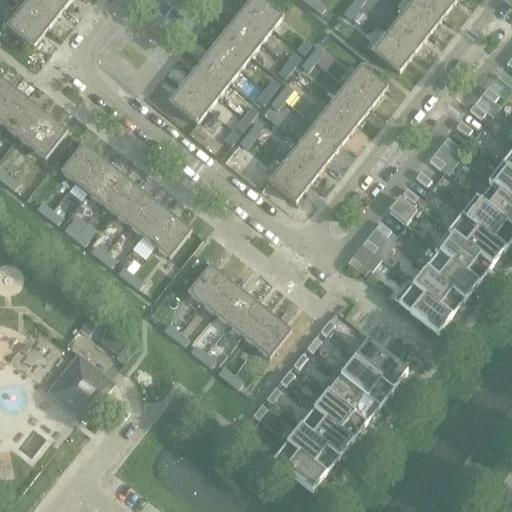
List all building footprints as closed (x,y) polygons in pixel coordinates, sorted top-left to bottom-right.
[(65,13),(49,0),(31,0),(23,11),(50,32),(65,13)] [(75,0),(49,0),(65,13),(75,0)] [(259,0),(254,0),(246,11),(245,11),(273,34),(285,20),(259,0)] [(317,3),(313,0),(302,0),(302,1),(311,9),(317,3)] [(359,11),(367,1),(365,0),(356,0),(352,6),(359,11)] [(446,18),(422,0),(417,0),(404,16),(431,38),(446,18)] [(460,0),(422,0),(446,18),(460,0)] [(327,11),(317,3),(311,9),(322,17),(327,11)] [(351,21),(359,11),(352,6),(344,15),(351,21)] [(50,32),(23,11),(7,30),(34,52),(50,32)] [(245,11),(235,24),(263,47),(273,34),(245,11)] [(360,13),(353,22),(361,29),(368,20),(360,13)] [(431,38),(404,16),(389,36),(415,57),(431,38)] [(235,24),(224,38),(252,61),(263,47),(235,24)] [(415,57),(389,36),(373,55),(400,77),(415,57)] [(224,38),(213,51),(241,74),(252,61),(224,38)] [(305,59),(313,49),(307,43),(299,54),(305,59)] [(316,65),(324,54),(317,49),(309,59),(316,65)] [(213,51),(202,65),(231,87),(241,74),(213,51)] [(295,72),(303,62),(296,57),(288,67),(295,72)] [(308,74),(316,65),(309,59),(302,69),(308,74)] [(202,65),(192,78),(220,101),(231,87),(202,65)] [(287,82),(295,72),(288,67),(280,77),(287,82)] [(362,70),(347,89),(346,89),(373,110),(389,91),(362,70)] [(192,78),(181,92),(209,114),(220,101),(192,78)] [(1,81),(0,81),(0,109),(14,92),(1,81)] [(273,99),(276,96),(281,89),(275,83),(267,93),(273,99)] [(282,101),(290,91),(284,86),(281,89),(276,96),(282,101)] [(373,110),(346,89),(331,108),(358,130),(373,110)] [(500,100),(488,91),(484,97),(495,106),(500,100)] [(14,92),(0,109),(0,126),(5,131),(28,103),(14,92)] [(198,128),(209,114),(181,92),(170,106),(198,128)] [(268,106),(273,99),(267,93),(259,103),(266,108),(268,106)] [(274,111),(282,101),(276,96),(273,99),(268,106),(274,111)] [(28,103),(5,131),(19,142),(41,113),(28,103)] [(358,130),(331,108),(316,128),(342,149),(358,130)] [(486,117),(475,108),(470,114),(482,123),(486,117)] [(252,126),(260,116),(253,111),(245,121),(252,126)] [(41,113),(19,142),(32,152),(54,124),(41,113)] [(244,136),(252,126),(245,121),(237,131),(244,136)] [(54,124),(32,152),(46,164),(68,135),(54,124)] [(473,134),(462,125),(457,131),(468,140),(473,134)] [(256,142),(264,132),(257,127),(249,137),(256,142)] [(342,149),(316,128),(301,147),(327,168),(342,149)] [(233,149),(241,139),(235,134),(227,144),(233,149)] [(249,137),(241,147),(248,152),(256,142),(249,137)] [(459,150),(448,142),(443,147),(455,156),(459,150)] [(327,168),(301,147),(285,166),(312,187),(327,168)] [(62,176),(76,187),(98,159),(84,148),(62,176)] [(511,156),(503,168),(511,174),(511,156)] [(98,159),(76,187),(89,198),(111,170),(98,159)] [(446,167),(435,159),(430,164),(441,173),(446,167)] [(312,187),(285,166),(270,186),(296,207),(312,187)] [(511,174),(503,168),(490,184),(511,202),(511,174)] [(111,170),(89,198),(102,209),(125,180),(111,170)] [(0,172),(0,182),(5,187),(10,180),(0,172)] [(432,184),(421,175),(417,181),(428,190),(432,184)] [(20,188),(10,180),(5,187),(15,195),(20,188)] [(125,180),(102,209),(116,219),(138,191),(125,180)] [(511,202),(490,184),(489,185),(494,189),(482,204),(477,200),(476,201),(511,229),(511,202)] [(138,191),(116,219),(129,230),(152,202),(138,191)] [(419,201),(408,192),(403,198),(414,207),(419,201)] [(511,246),(511,229),(476,201),(463,218),(506,253),(511,246)] [(152,202),(129,230),(143,241),(165,213),(152,202)] [(418,215),(400,202),(390,215),(407,229),(412,223),(418,215)] [(43,207),(38,213),(48,221),(53,215),(43,207)] [(165,213),(143,241),(156,251),(179,223),(165,213)] [(63,223),(53,215),(48,221),(58,229),(63,223)] [(506,253),(463,218),(449,235),(493,270),(506,253)] [(179,223),(156,251),(170,263),(193,234),(179,223)] [(392,235),(381,226),(376,232),(387,241),(392,235)] [(70,228),(65,235),(75,243),(80,236),(70,228)] [(376,232),(367,243),(378,252),(374,258),(382,265),(395,248),(376,232)] [(440,256),(479,287),(493,270),(449,235),(436,252),(440,256)] [(90,244),(80,236),(75,243),(85,251),(90,244)] [(378,252),(367,243),(363,249),(374,258),(378,252)] [(97,250),(92,256),(102,264),(107,258),(97,250)] [(479,287),(440,256),(427,273),(466,304),(479,287)] [(117,266),(107,258),(102,264),(112,272),(117,266)] [(364,270),(353,261),(348,267),(360,276),(364,270)] [(188,297),(202,309),(225,280),(211,269),(188,297)] [(124,271),(119,278),(129,286),(134,279),(124,271)] [(466,304),(427,273),(414,288),(410,285),(409,286),(452,321),(466,304)] [(144,287),(134,279),(129,286),(139,294),(144,287)] [(225,280),(202,309),(216,319),(238,291),(225,280)] [(452,321),(409,286),(395,303),(438,338),(452,321)] [(229,330),(252,302),(238,291),(216,319),(229,330)] [(252,302),(229,330),(243,341),(265,313),(252,302)] [(265,313),(243,341),(256,352),(279,323),(265,313)] [(279,323),(256,352),(270,363),(293,335),(279,323)] [(327,340),(336,329),(330,324),(321,335),(327,340)] [(170,328),(165,335),(175,342),(180,336),(170,328)] [(113,330),(102,344),(117,356),(128,343),(113,330)] [(180,336),(175,342),(185,351),(190,344),(180,336)] [(314,357),(322,346),(317,341),(308,352),(314,357)] [(408,376),(369,345),(355,362),(394,394),(408,376)] [(197,350),(192,356),(202,364),(207,358),(197,350)] [(207,358),(202,364),(212,372),(217,366),(207,358)] [(300,374),(309,362),(303,358),(294,369),(300,374)] [(79,359),(61,381),(59,385),(58,390),(58,395),(59,400),(61,405),(65,409),(87,426),(117,388),(79,359)] [(394,394),(355,362),(342,379),(381,410),(394,394)] [(234,379),(224,371),(219,378),(229,386),(234,379)] [(287,391),(296,379),(290,375),(281,386),(287,391)] [(256,396),(234,379),(229,386),(250,403),(256,396)] [(381,410),(342,379),(328,396),(368,427),(381,410)] [(273,407),(282,396),(276,392),(267,403),(273,407)] [(368,427),(328,396),(315,413),(354,444),(368,427)] [(260,424),(269,413),(263,409),(254,420),(260,424)] [(354,444),(315,413),(302,430),(341,461),(354,444)] [(246,442),(254,431),(248,426),(240,438),(246,442)] [(341,461),(302,430),(288,447),(327,478),(341,461)] [(327,478),(288,447),(274,465),(313,496),(327,478)]
